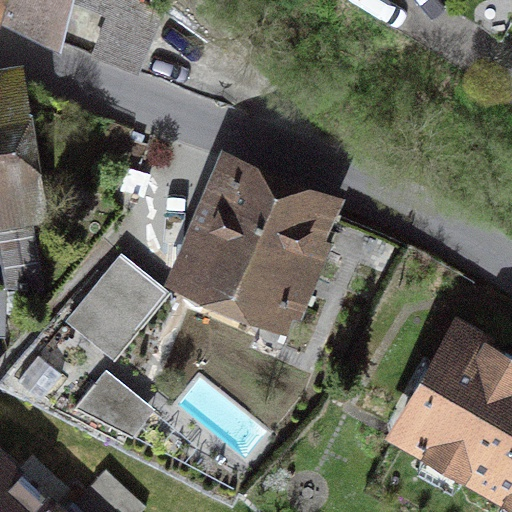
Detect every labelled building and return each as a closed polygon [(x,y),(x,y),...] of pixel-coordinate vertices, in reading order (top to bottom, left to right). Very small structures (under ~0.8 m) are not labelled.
[(5,87),(0,87),(0,203),(24,200),(5,87)] [(191,269),(300,314),(330,245),(308,235),(321,206),(233,168),(213,218),(202,213),(189,241),(201,246),(191,269)] [(137,332),(89,293),(70,317),(117,356),(137,332)] [(511,356),(459,325),(399,430),(434,450),(439,443),(464,458),(460,465),(511,495),(511,356)] [(60,511),(0,456),(0,511),(60,511)]
